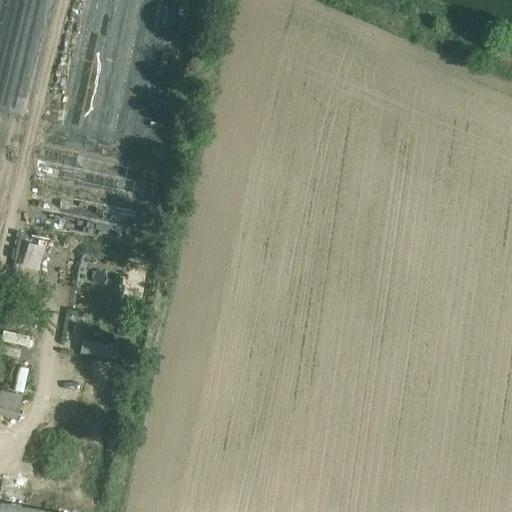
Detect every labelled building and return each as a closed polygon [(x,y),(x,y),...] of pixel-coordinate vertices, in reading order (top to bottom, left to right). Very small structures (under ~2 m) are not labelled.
[(8,389),(22,392),(26,367),(12,365),(8,389)] [(96,394),(98,380),(69,376),(67,390),(96,394)] [(64,390),(62,400),(93,405),(95,395),(64,390)] [(22,397),(0,391),(0,414),(17,418),(22,397)] [(47,511),(0,503),(0,511),(47,511)]
